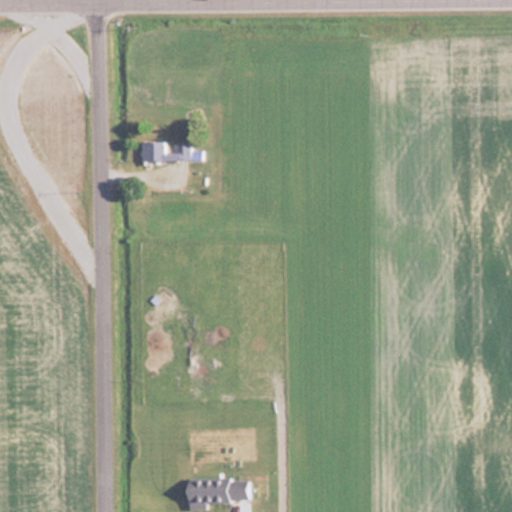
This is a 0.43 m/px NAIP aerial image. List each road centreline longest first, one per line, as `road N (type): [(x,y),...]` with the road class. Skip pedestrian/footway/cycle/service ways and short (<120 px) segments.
road 1 (tertiary): [(0,5),(511,0)]
road 2 (residential): [(109,511),(101,5)]
